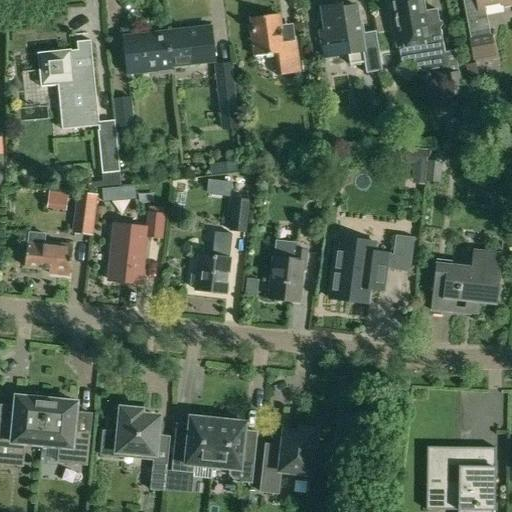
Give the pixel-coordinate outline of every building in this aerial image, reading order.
[(392,0),(395,18),(391,19),(394,35),(398,62),(415,59),(416,66),(423,71),(444,68),(445,75),(460,73),(456,50),(441,52),(437,28),(442,22),(438,19),(436,9),(422,12),(420,0),(392,0)] [(511,0),(462,0),(472,60),(494,55),(491,35),(489,35),(483,10),(483,5),(502,2),(503,6),(511,4),(511,0)] [(321,34),(326,58),(350,53),(353,65),(367,62),(369,73),(385,69),(378,33),(363,36),(356,6),(342,9),(341,5),(322,9),(327,33),(321,34)] [(294,39),(282,40),(278,15),(250,19),(255,57),(277,54),(280,76),(298,73),(294,39)] [(211,26),(167,32),(171,67),(215,62),(211,26)] [(171,69),(171,67),(167,32),(123,37),(127,74),(171,69)] [(62,130),(98,126),(99,126),(99,122),(90,41),(77,42),(77,50),(71,51),(71,50),(37,53),(41,87),(57,85),(62,130)] [(214,65),(219,116),(237,115),(231,63),(214,65)] [(478,80),(476,64),(466,66),(469,82),(478,80)] [(460,73),(445,75),(448,96),(463,94),(460,73)] [(315,108),(325,107),(324,88),(314,88),(315,108)] [(507,109),(488,94),(476,110),(495,125),(507,109)] [(114,99),(117,128),(134,126),(131,97),(114,99)] [(99,126),(98,126),(99,131),(97,131),(102,174),(119,172),(113,121),(99,122),(99,126)] [(465,124),(453,126),(456,143),(468,141),(465,124)] [(312,138),(297,141),(298,153),(314,151),(312,138)] [(511,162),(511,146),(499,145),(499,161),(511,162)] [(440,182),(442,161),(427,160),(425,181),(440,182)] [(210,174),(225,172),(224,162),(209,163),(210,174)] [(324,173),(313,172),(311,201),(322,202),(324,173)] [(230,181),(220,180),(219,195),(229,196),(230,181)] [(296,206),(308,192),(296,183),(285,197),(296,206)] [(136,189),(114,190),(115,200),(136,199),(136,189)] [(79,194),(74,232),(91,234),(96,196),(79,194)] [(229,231),(246,233),(250,200),(233,199),(229,231)] [(56,201),(55,215),(76,217),(77,202),(56,201)] [(147,228),(115,225),(108,280),(141,284),(146,237),(162,239),(164,215),(148,213),(147,228)] [(26,250),(23,250),(21,260),(25,261),(24,267),(49,270),(49,273),(70,275),(73,246),(44,243),(45,234),(29,232),(27,244),(26,250)] [(394,256),(375,253),(376,244),(357,241),(356,251),(335,248),(329,298),(368,303),(370,289),(384,290),(387,269),(409,272),(414,239),(396,236),(394,256)] [(275,259),(270,298),(296,301),(300,272),(305,273),(308,251),(297,250),(298,244),(278,241),(275,259)] [(191,285),(195,285),(195,290),(226,294),(231,258),(229,258),(230,247),(219,246),(217,258),(199,256),(197,274),(192,273),(191,285)] [(436,260),(429,309),(475,315),(477,301),(494,303),(500,253),(473,250),(471,268),(452,266),(452,262),(436,260)] [(0,416),(0,419),(0,463),(23,465),(25,443),(42,445),(46,400),(42,399),(42,395),(30,394),(30,398),(16,397),(14,418),(0,416)] [(42,445),(60,447),(58,462),(86,464),(89,434),(74,432),(77,402),(63,401),(64,397),(52,396),(51,400),(47,400),(42,445)] [(103,431),(101,455),(118,456),(118,451),(154,455),(155,455),(159,417),(141,415),(141,411),(121,409),(119,432),(103,431)] [(171,470),(194,473),(193,476),(211,478),(218,415),(201,413),(201,418),(190,416),(187,442),(174,441),(171,470)] [(212,466),(230,468),(229,473),(233,478),(238,478),(238,481),(252,483),(255,451),(242,450),(245,422),(234,421),(235,417),(218,415),(212,466)] [(260,491),(278,493),(280,471),(311,474),(312,463),(317,463),(319,447),(314,446),(316,430),(299,428),(299,432),(283,431),(282,446),(265,444),(260,491)] [(427,510),(458,510),(458,511),(495,511),(496,448),(428,447),(427,510)] [(165,489),(167,464),(161,464),(154,463),(153,463),(151,488),(164,489),(165,489)] [(180,482),(179,497),(201,498),(202,483),(180,482)] [(243,489),(242,505),(253,506),(254,490),(243,489)]
